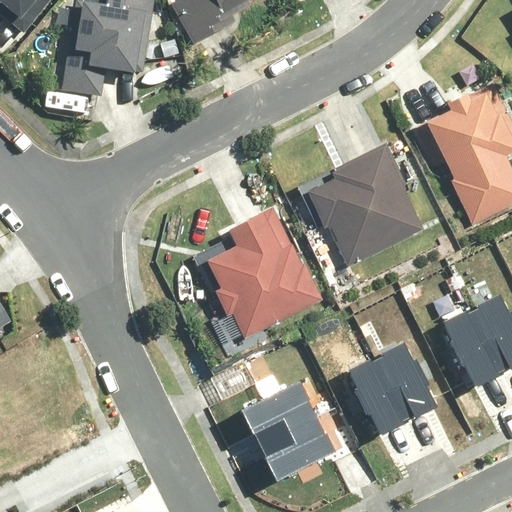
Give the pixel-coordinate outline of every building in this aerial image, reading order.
[(0,0),(0,8),(26,30),(51,0),(0,0)] [(107,0),(106,5),(76,1),(62,92),(102,98),(106,71),(143,76),(154,0),(107,0)] [(255,0),(180,0),(172,5),(196,47),(241,21),(236,11),(255,0)] [(178,41),(160,40),(159,74),(177,75),(178,41)] [(451,113),(427,124),(476,225),(511,207),(511,172),(506,159),(511,156),(511,125),(492,86),(448,107),(451,113)] [(426,231),(386,144),(330,170),(333,178),(307,190),(325,228),(329,227),(348,267),(426,231)] [(233,314),(245,338),(323,300),(277,205),(229,228),(238,245),(207,260),(220,288),(212,292),(224,318),(233,314)] [(511,310),(511,308),(508,310),(499,292),(479,301),(481,304),(474,307),(503,366),(507,365),(508,368),(511,366),(511,310)] [(0,335),(2,334),(0,329),(0,328),(12,322),(0,302),(0,335)] [(455,335),(452,337),(464,362),(467,360),(478,383),(501,372),(499,368),(503,366),(474,307),(468,310),(467,307),(447,317),(455,335)] [(427,380),(415,355),(412,356),(403,338),(383,348),(385,350),(378,353),(407,413),(411,411),(412,415),(435,404),(424,381),(427,380)] [(360,381),(356,383),(368,408),(371,407),(382,429),(405,418),(403,415),(407,413),(378,353),(372,356),(371,354),(351,363),(360,381)] [(321,423),(309,398),(306,399),(297,381),(277,391),(279,393),(272,396),(301,456),(305,454),(306,458),(329,447),(318,424),(321,423)] [(254,425),(250,426),(262,451),(265,450),(276,472),(299,461),(297,458),(301,456),(272,396),(266,399),(265,397),(245,406),(254,425)]
